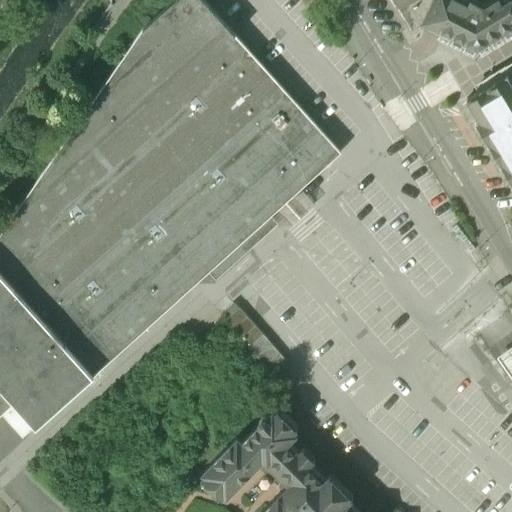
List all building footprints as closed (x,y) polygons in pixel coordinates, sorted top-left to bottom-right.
[(173,0),(142,29),(0,233),(0,413),(14,400),(37,425),(340,152),(202,0),(173,0)] [(0,0),(0,23),(16,0),(0,0)] [(398,0),(414,26),(422,21),(431,0),(398,0)] [(511,0),(486,0),(485,4),(477,0),(431,0),(422,21),(476,49),(511,27),(511,0)] [(511,71),(466,99),(511,176),(511,71)] [(287,361),(240,307),(226,320),(272,374),(287,361)] [(511,345),(500,354),(496,357),(511,378),(511,345)] [(272,409),(266,416),(262,416),(259,419),(258,423),(241,441),(236,436),(202,472),(204,474),(201,477),(222,497),(224,494),(226,496),(262,459),(276,471),(296,451),(287,442),(296,433),(294,431),(296,428),(277,409),(275,412),(272,409)] [(324,479),(309,463),(313,459),(302,448),(297,452),(296,451),(276,471),(289,484),(261,511),(313,511),(340,485),(329,474),(324,479)] [(351,496),(340,485),(313,511),(367,511),(366,511),(365,511),(358,511),(347,501),(351,496)]
